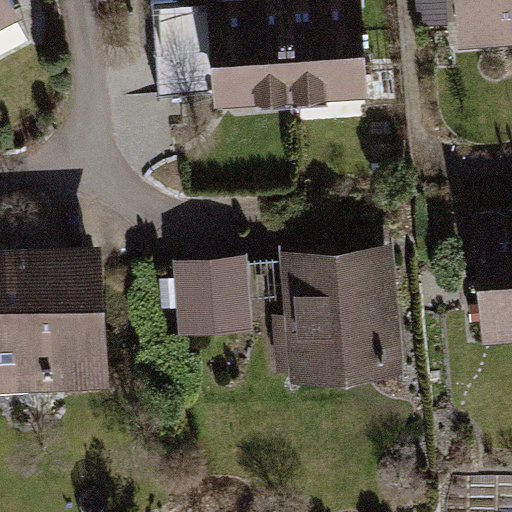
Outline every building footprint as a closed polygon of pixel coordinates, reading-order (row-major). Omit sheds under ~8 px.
[(0,0),(0,51),(27,37),(7,0),(0,0)] [(283,0),(208,0),(212,95),(286,93),(283,0)] [(368,91),(363,0),(283,0),(286,93),(368,91)] [(511,0),(463,0),(467,42),(511,37),(511,0)] [(511,209),(473,212),(483,342),(511,339),(511,209)] [(0,389),(107,386),(102,234),(0,237),(0,389)] [(395,237),(279,245),(289,377),(405,368),(395,237)] [(247,248),(173,254),(180,332),(254,325),(247,248)]
